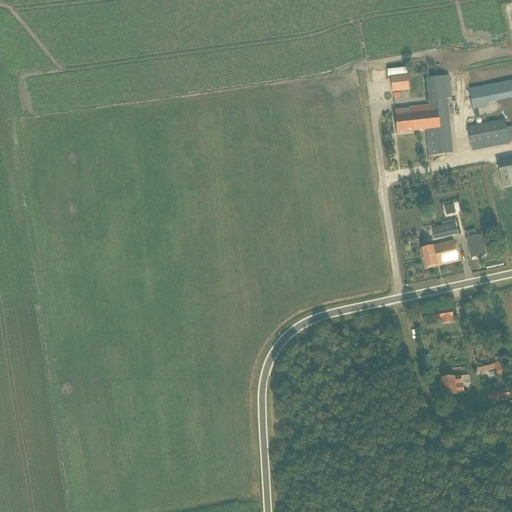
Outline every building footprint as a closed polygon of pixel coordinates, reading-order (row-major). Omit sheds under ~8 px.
[(407,76),(391,78),(393,92),(409,91),(407,76)] [(409,110),(395,111),(396,118),(395,118),(397,134),(426,131),(428,157),(453,154),(447,99),(452,99),(449,77),(427,79),(430,106),(409,108),(409,110)] [(470,89),(469,90),(473,110),(487,107),(486,104),(483,87),(470,89)] [(467,127),(472,152),(509,145),(508,141),(511,140),(511,127),(506,129),(504,120),(467,127)] [(511,160),(497,164),(502,189),(511,186),(511,160)] [(432,230),(434,239),(457,234),(455,225),(432,230)] [(494,225),(483,228),(490,256),(501,254),(494,225)] [(467,239),(472,259),(486,255),(481,235),(476,236),(475,232),(467,234),(468,238),(467,239)] [(422,250),(426,269),(458,261),(454,242),(422,250)] [(452,310),(430,314),(431,322),(439,321),(440,325),(454,323),(453,318),(452,310)] [(496,330),(485,333),(488,344),(499,341),(496,330)] [(487,365),(491,378),(503,374),(499,362),(487,365)] [(442,379),(444,396),(456,395),(455,385),(470,384),(469,376),(442,379)] [(505,390),(488,393),(490,402),(490,403),(511,400),(509,389),(505,390)]
